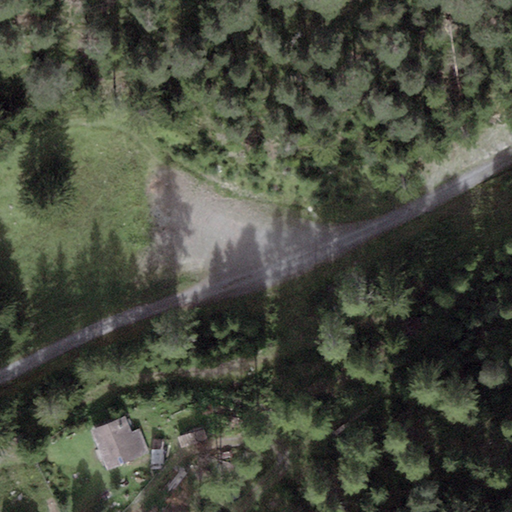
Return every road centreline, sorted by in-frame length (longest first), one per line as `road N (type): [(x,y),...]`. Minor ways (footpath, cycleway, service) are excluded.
road 1 (track): [(511,157),(346,237),(74,340),(0,380)]
road 2 (track): [(264,359),(117,383),(33,426),(0,457)]
road 3 (track): [(371,397),(267,481),(242,511)]
